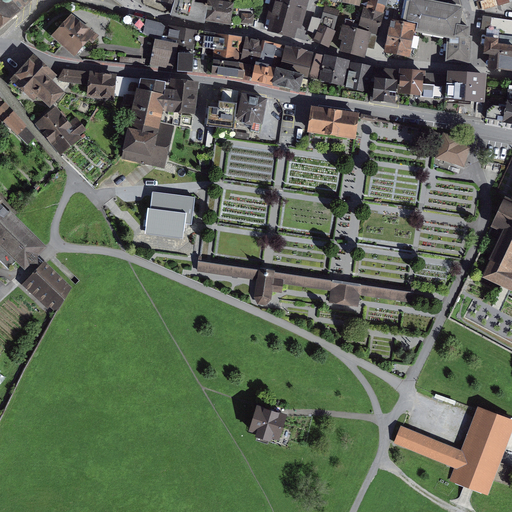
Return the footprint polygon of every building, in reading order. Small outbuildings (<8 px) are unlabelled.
[(0,0),(0,26),(5,21),(18,11),(8,0),(0,0)] [(8,0),(18,11),(29,0),(8,0)] [(194,0),(174,0),(174,3),(171,13),(199,19),(202,5),(194,3),(194,0)] [(274,0),(270,19),(273,19),(270,30),(294,36),(296,27),(300,28),(307,0),(274,0)] [(387,0),(370,0),(368,8),(385,12),(387,0)] [(468,5),(446,0),(410,0),(408,17),(420,21),(420,28),(452,32),(473,37),(473,27),(467,25),(468,5)] [(485,0),(490,11),(502,9),(502,1),(505,0),(485,0)] [(232,6),(212,2),(208,20),(229,24),(232,6)] [(325,8),(323,23),(315,39),(327,44),(335,27),(338,12),(325,8)] [(363,9),(357,31),(369,34),(376,36),(382,15),(363,9)] [(511,17),(488,15),(486,52),(496,53),(496,64),(511,65),(511,17)] [(92,36),(72,17),(54,37),(74,55),(92,36)] [(318,21),(313,19),(309,32),(314,34),(318,21)] [(189,46),(190,32),(185,31),(167,27),(147,22),(144,34),(155,41),(177,44),(189,46)] [(414,26),(393,22),(386,52),(408,56),(414,26)] [(357,31),(344,28),(338,49),(363,56),(369,34),(357,31)] [(214,50),(216,35),(195,32),(193,47),(214,50)] [(473,37),(452,32),(449,58),(470,60),(473,37)] [(229,37),(216,35),(214,50),(213,54),(227,55),(229,37)] [(229,37),(227,55),(240,57),(241,45),(242,38),(229,37)] [(262,43),(247,40),(246,45),(241,45),(240,57),(258,60),(262,43)] [(177,44),(155,41),(152,62),(173,66),(177,44)] [(258,60),(280,66),(285,48),(262,43),(258,60)] [(311,55),(285,48),(280,66),(306,73),(311,55)] [(192,56),(180,55),(179,71),(191,72),(192,56)] [(348,63),(317,57),(313,74),(322,76),(321,78),(344,83),(348,63)] [(33,59),(13,81),(33,99),(37,94),(50,105),(65,89),(33,59)] [(250,65),(214,60),(212,74),(242,78),(243,73),(249,73),(250,65)] [(386,70),(352,64),(348,87),(368,91),(371,74),(385,76),(386,70)] [(275,69),(256,65),(252,80),(271,85),(275,69)] [(302,76),(278,70),(274,85),(298,91),(302,76)] [(90,84),(91,74),(63,71),(60,80),(90,84)] [(422,73),(406,72),(403,93),(433,96),(434,86),(421,85),(422,73)] [(487,75),(448,72),(446,99),(485,102),(487,75)] [(115,77),(91,74),(90,84),(88,95),(113,98),(115,77)] [(398,84),(377,81),(374,99),(396,102),(398,84)] [(169,89),(140,84),(132,115),(128,115),(124,148),(167,161),(178,118),(175,115),(179,92),(169,89)] [(201,90),(179,87),(179,92),(175,115),(198,116),(201,90)] [(237,93),(222,90),(219,110),(210,109),(208,125),(215,126),(214,136),(232,138),(237,93)] [(265,100),(243,96),(238,119),(246,120),(245,123),(252,124),(253,121),(261,123),(265,100)] [(34,137),(3,103),(0,105),(0,115),(27,144),(34,137)] [(511,103),(509,103),(508,108),(494,107),(488,110),(487,119),(504,121),(511,123),(511,103)] [(40,121),(55,139),(72,126),(56,108),(40,121)] [(313,111),(310,131),(356,138),(359,118),(313,111)] [(80,136),(72,126),(55,139),(63,149),(80,136)] [(462,138),(443,134),(437,158),(464,165),(469,146),(460,144),(462,138)] [(194,200),(153,194),(147,233),(166,236),(182,238),(184,222),(190,223),(194,200)] [(0,239),(30,267),(49,245),(6,202),(0,196),(0,239)] [(511,203),(506,201),(496,224),(506,228),(484,275),(511,287),(511,203)] [(259,278),(261,265),(200,258),(198,271),(259,278)] [(66,283),(45,265),(26,286),(47,304),(66,283)] [(257,295),(272,297),(274,281),(276,267),(261,265),(259,278),(257,295)] [(335,275),(276,267),(274,281),(333,288),(335,275)] [(366,279),(335,275),(333,288),(332,298),(362,302),(364,292),(366,279)] [(414,300),(415,286),(366,279),(364,292),(414,300)] [(258,406),(250,431),(278,440),(286,415),(258,406)] [(407,424),(400,438),(460,464),(454,477),(486,491),(511,430),(511,418),(483,407),(465,448),(407,424)]
